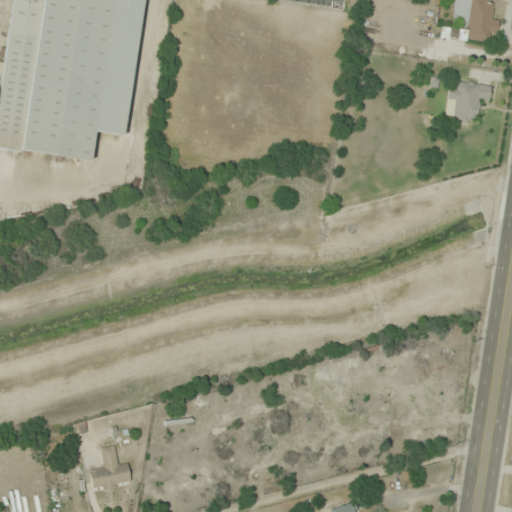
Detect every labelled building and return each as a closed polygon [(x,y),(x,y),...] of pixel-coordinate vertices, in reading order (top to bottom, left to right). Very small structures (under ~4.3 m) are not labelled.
[(139,0),(12,0),(5,63),(1,63),(0,70),(0,148),(89,160),(93,132),(122,135),(139,0)] [(454,0),(452,19),(461,20),(460,29),(467,29),(465,40),(488,43),(489,34),(497,35),(499,18),(492,17),(493,0),(454,0)] [(491,86),(460,80),(458,91),(449,89),(447,100),(454,102),(451,119),(475,123),(479,102),(488,103),(491,86)] [(408,352),(396,347),(385,375),(398,379),(408,352)] [(128,464),(117,465),(114,447),(100,448),(103,469),(90,470),(93,490),(131,485),(128,464)] [(328,509),(328,511),(353,511),(357,511),(355,502),(328,509)]
